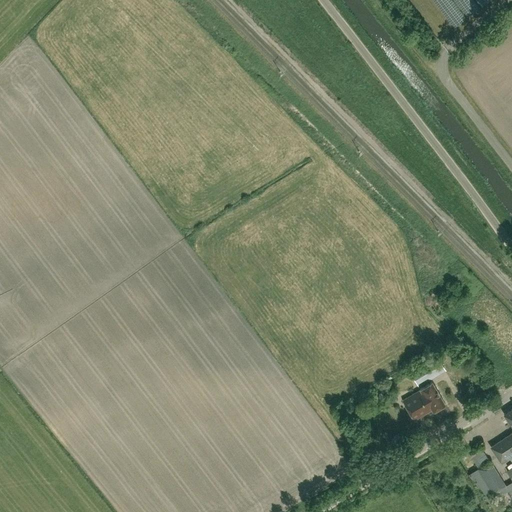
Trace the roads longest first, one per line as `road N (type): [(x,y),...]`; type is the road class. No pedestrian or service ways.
road 1 (unclassified): [(511,247),(322,0)]
road 2 (tertiary): [(316,511),(511,394)]
road 3 (unclassified): [(511,165),(447,81),(446,49)]
